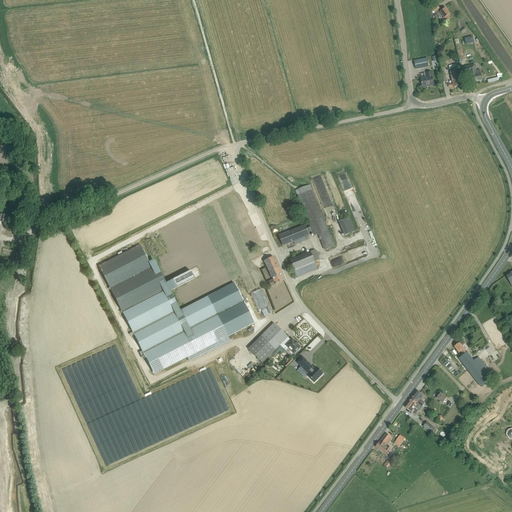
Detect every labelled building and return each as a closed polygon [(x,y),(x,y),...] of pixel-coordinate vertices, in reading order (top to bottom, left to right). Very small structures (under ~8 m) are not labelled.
[(444,18),(441,20),(444,24),(450,19),(448,16),(450,14),(446,8),(440,13),(438,10),(440,9),(437,6),(433,9),(435,12),(439,17),(442,15),(444,18)] [(414,61),(416,69),(429,67),(427,59),(414,61)] [(475,64),(464,67),(465,74),(469,73),(472,84),(483,81),(480,70),(476,71),(475,64)] [(453,84),(448,84),(449,88),(454,87),(454,88),(462,86),(458,67),(450,69),(453,84)] [(422,83),(422,84),(423,87),(429,86),(434,85),(432,77),(431,72),(427,73),(428,78),(423,79),(423,77),(421,78),(422,83)] [(498,77),(488,80),(489,82),(503,79),(502,73),(497,74),(498,77)] [(341,180),(347,177),(345,172),(341,174),(339,175),(341,180)] [(280,236),(284,246),(294,242),(295,245),(307,240),(305,237),(313,234),(314,236),(319,234),(325,250),(335,246),(323,218),(310,185),(296,191),(309,224),(311,227),(307,229),(306,225),(280,236)] [(341,221),(339,222),(345,236),(347,236),(355,232),(350,218),(341,221)] [(140,245),(98,267),(123,313),(130,328),(131,328),(134,335),(142,351),(144,355),(146,358),(154,375),(187,358),(189,361),(192,359),(193,360),(216,348),(214,344),(228,337),(255,323),(245,304),(244,303),(242,298),(234,283),(207,297),(183,309),(180,311),(179,311),(177,307),(178,307),(170,291),(177,288),(194,279),(190,270),(166,283),(154,260),(149,262),(140,245)] [(314,262),(319,260),(315,250),(310,252),(290,260),(297,278),(317,269),(314,262)] [(268,282),(271,287),(275,285),(276,284),(283,280),(280,273),(273,257),(264,261),(272,278),(273,279),(268,282)] [(251,293),(258,312),(262,311),(264,316),(271,313),(262,289),(251,293)] [(274,323),(248,349),(262,363),(280,345),(284,341),(288,337),(274,323)] [(284,341),(280,345),(283,348),(286,351),(288,348),(294,354),(294,353),(295,353),(297,352),(296,351),(300,347),(297,344),(298,343),(296,341),(295,342),(292,339),(291,340),(287,344),(284,341)] [(455,347),(459,353),(461,351),(463,354),(466,352),(464,349),(460,343),(455,347)] [(464,365),(468,370),(481,387),(494,377),(479,357),(473,361),(467,353),(459,359),(464,365)] [(303,357),(297,363),(301,367),(308,374),(307,375),(307,376),(314,383),(323,374),(315,367),(314,368),(303,357)] [(417,391),(411,399),(418,404),(421,407),(427,411),(428,409),(426,407),(426,406),(424,405),(425,403),(422,400),(425,397),(417,391)] [(437,398),(443,403),(447,398),(440,393),(437,398)] [(411,399),(405,407),(412,412),(415,415),(421,407),(418,404),(411,399)] [(429,414),(426,418),(432,422),(434,418),(429,414)] [(424,427),(431,433),(434,435),(438,431),(427,422),(424,427)] [(386,434),(376,447),(380,450),(387,455),(392,449),(388,446),(387,447),(386,446),(392,438),(390,437),(386,434)] [(394,443),(399,447),(405,439),(400,435),(394,443)]
